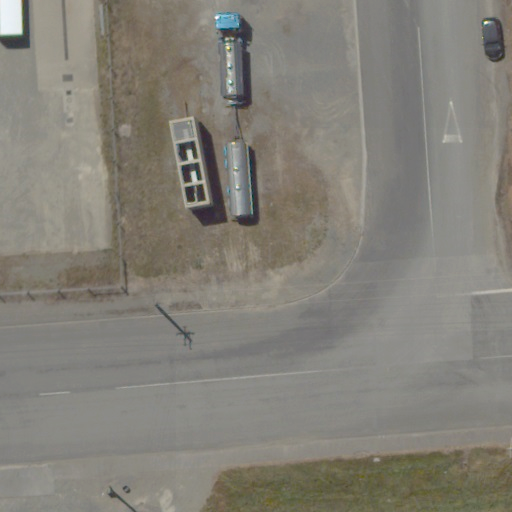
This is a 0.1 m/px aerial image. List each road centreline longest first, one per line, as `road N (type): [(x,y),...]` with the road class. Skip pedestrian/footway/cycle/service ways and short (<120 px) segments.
road 1 (residential): [(0,399),(441,360)]
road 2 (residential): [(417,0),(441,360)]
